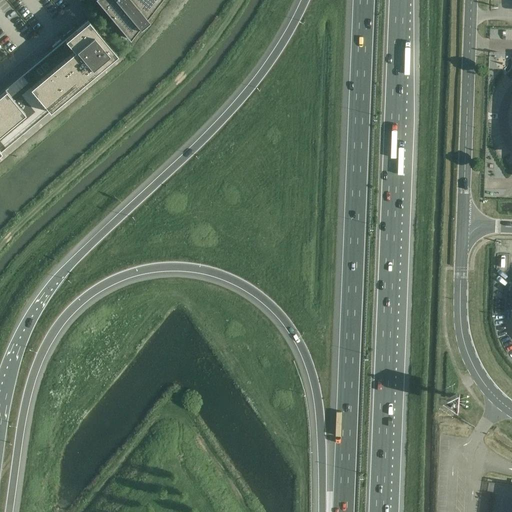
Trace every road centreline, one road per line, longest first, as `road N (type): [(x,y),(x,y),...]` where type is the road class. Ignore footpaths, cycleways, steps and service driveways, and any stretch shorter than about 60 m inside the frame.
road 1 (motorway): [(8,511),(27,393),(52,334),(105,283),(160,267),(231,279),(274,308),(298,340),(317,390),(323,511)]
road 2 (motorway): [(305,0),(241,100),(42,297),(0,408)]
road 3 (motorway): [(363,0),(342,511)]
road 4 (motorway): [(378,511),(399,0)]
road 5 (unclassified): [(462,224),(471,0)]
road 6 (unclassified): [(511,410),(477,374),(466,347),(462,224)]
